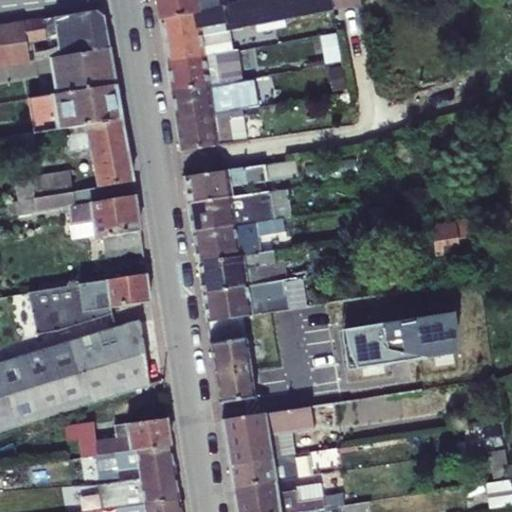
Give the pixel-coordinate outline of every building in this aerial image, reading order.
[(156,0),(159,13),(204,5),(217,1),(216,0),(156,0)] [(204,5),(159,13),(165,57),(229,45),(224,16),(311,0),(221,0),(217,1),(204,5)] [(0,69),(44,62),(103,52),(98,19),(90,16),(73,21),(0,33),(0,69)] [(169,86),(240,73),(235,44),(229,45),(165,57),(169,86)] [(49,97),(109,87),(103,52),(44,62),(49,97)] [(173,114),(238,104),(256,101),(251,71),(240,73),(169,86),(173,114)] [(61,131),(115,123),(109,87),(49,97),(21,101),(27,136),(61,131)] [(173,114),(177,144),(244,133),(238,104),(173,114)] [(127,200),(115,123),(61,131),(66,158),(86,155),(92,190),(65,194),(67,209),(127,200)] [(185,197),(230,190),(228,175),(262,169),(260,156),(181,169),(185,197)] [(190,226),(267,214),(263,185),(230,190),(185,197),(190,226)] [(136,254),(127,200),(67,209),(60,210),(62,228),(83,225),(85,241),(100,240),(103,259),(136,254)] [(451,215),(452,218),(426,223),(430,250),(456,246),(457,250),(466,248),(461,213),(451,215)] [(195,256),(240,249),(238,230),(269,225),(267,214),(190,226),(195,256)] [(200,285),(244,279),(242,260),(269,256),(268,245),(240,249),(195,256),(200,285)] [(200,285),(205,313),(239,308),(280,301),(276,274),(244,279),(200,285)] [(139,278),(42,293),(44,310),(29,312),(31,326),(28,326),(29,338),(49,336),(106,317),(105,311),(143,305),(139,278)] [(287,282),(291,307),(309,304),(305,279),(287,282)] [(308,337),(332,335),(329,306),(306,308),(308,337)] [(339,339),(349,363),(384,357),(383,351),(420,346),(421,352),(449,348),(445,323),(440,307),(337,322),(339,339)] [(218,394),(252,389),(239,308),(205,313),(218,394)] [(335,322),(341,364),(349,363),(339,339),(337,322),(335,322)] [(0,365),(0,432),(143,385),(132,323),(0,365)] [(383,351),(384,357),(421,352),(420,346),(383,351)] [(305,400),(221,412),(228,456),(279,449),(276,425),(308,420),(305,400)] [(81,448),(78,429),(60,432),(65,463),(100,457),(154,448),(150,424),(100,432),(102,446),(81,448)] [(232,479),(273,473),(294,470),(291,447),(279,449),(228,456),(232,479)] [(104,486),(159,477),(154,448),(100,457),(104,486)] [(237,511),(241,511),(279,506),(273,473),(232,479),(237,511)] [(113,511),(129,509),(163,504),(159,477),(104,486),(98,487),(101,511),(113,511)]
